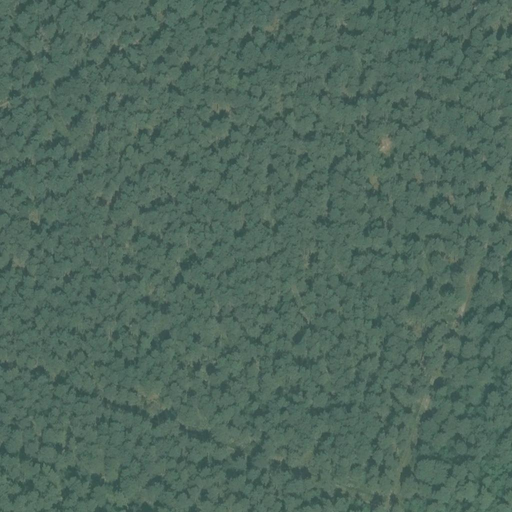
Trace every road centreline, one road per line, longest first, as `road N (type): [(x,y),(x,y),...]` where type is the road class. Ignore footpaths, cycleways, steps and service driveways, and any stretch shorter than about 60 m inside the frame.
road 1 (track): [(370,505),(186,0)]
road 2 (track): [(203,446),(3,0)]
road 3 (track): [(0,373),(385,511)]
road 4 (track): [(511,177),(385,511)]
road 5 (track): [(452,331),(387,149),(511,94)]
road 6 (track): [(0,108),(238,0)]
road 7 (track): [(148,511),(0,461)]
